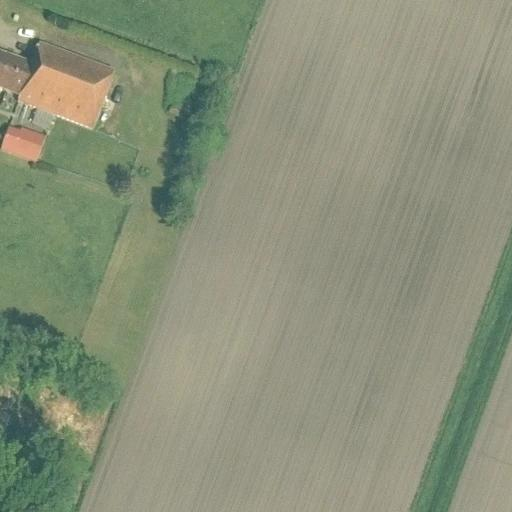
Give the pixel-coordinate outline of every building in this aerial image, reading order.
[(114,76),(39,48),(31,69),(0,57),(0,93),(20,100),(17,106),(92,134),(114,76)] [(184,124),(191,107),(177,101),(174,110),(180,113),(179,117),(171,114),(169,118),(184,124)] [(20,137),(9,132),(0,156),(35,168),(44,142),(21,133),(20,137)] [(145,153),(148,142),(134,138),(131,149),(145,153)] [(60,494),(71,485),(64,475),(52,484),(60,494)]
